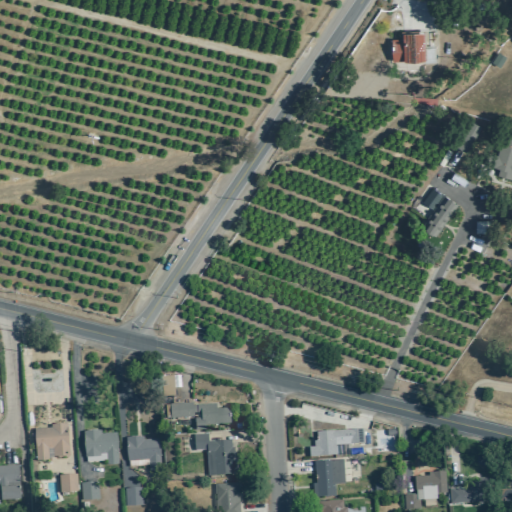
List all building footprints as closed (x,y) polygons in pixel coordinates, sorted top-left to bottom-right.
[(387,36),(387,59),(418,58),(418,60),(432,60),(431,27),(397,28),(398,35),(387,36)] [(436,61),(436,46),(427,47),(427,61),(436,61)] [(478,123),(463,149),(451,142),(466,117),(478,123)] [(508,177),(494,173),(508,126),(511,127),(511,171),(509,171),(508,177)] [(454,203),(440,193),(418,225),(432,235),(454,203)] [(472,230),(473,218),(487,218),(487,231),(472,230)] [(161,376),(161,397),(174,396),(173,376),(161,376)] [(170,418),(194,416),(195,430),(206,429),(205,425),(230,424),(229,408),(217,408),(216,403),(169,405),(170,418)] [(34,427),(35,461),(50,461),(50,457),(69,457),(68,426),(34,427)] [(337,456),(337,445),(357,444),(357,430),(315,431),(316,447),(309,447),(309,457),(337,456)] [(117,431),(84,432),(85,462),(107,462),(107,465),(118,465),(117,431)] [(208,476),(234,474),(232,440),(208,441),(208,434),(194,435),(195,450),(206,450),(208,476)] [(127,461),(149,460),(149,471),(161,470),(159,438),(126,439),(127,461)] [(313,461),(315,497),(336,497),(335,484),(344,484),(343,460),(313,461)] [(0,501),(20,501),(19,466),(0,466),(0,501)] [(447,493),(446,471),(427,472),(428,476),(415,477),(416,495),(404,495),(404,511),(419,511),(419,500),(437,499),(437,494),(447,493)] [(59,475),(60,493),(78,492),(77,474),(59,475)] [(450,503),(494,502),(493,478),(472,479),(472,488),(450,488),(450,503)] [(82,501),(99,500),(98,482),(81,483),(82,501)] [(215,511),(239,511),(238,483),(215,484),(215,511)] [(125,507),(142,507),(141,488),(125,488),(125,507)] [(363,511),(364,507),(343,508),(343,500),(318,501),(318,511),(363,511)]
